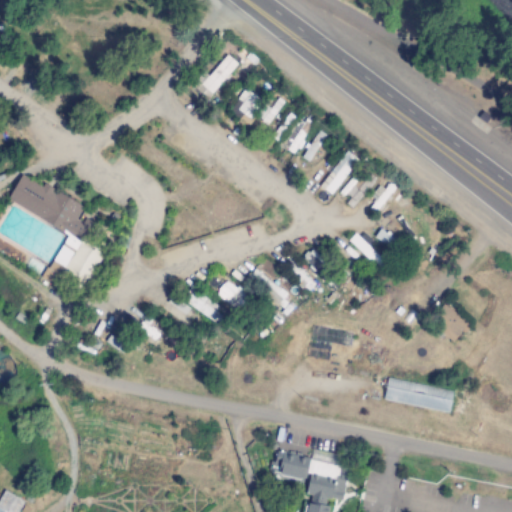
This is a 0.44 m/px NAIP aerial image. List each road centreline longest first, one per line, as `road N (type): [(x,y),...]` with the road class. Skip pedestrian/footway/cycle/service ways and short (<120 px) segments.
road 1 (residential): [(511,463),(61,370),(0,333)]
road 2 (primary): [(511,196),(255,0)]
